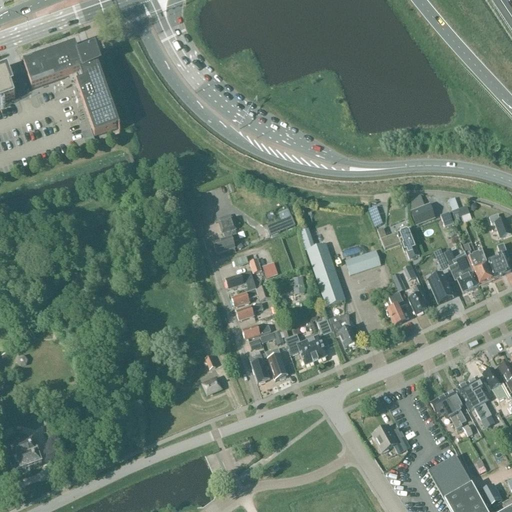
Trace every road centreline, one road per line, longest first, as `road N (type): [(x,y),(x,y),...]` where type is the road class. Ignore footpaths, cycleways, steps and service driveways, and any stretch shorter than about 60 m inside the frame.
road 1 (secondary): [(128,0),(169,77),(233,137),(308,168),(404,167)]
road 2 (secondary): [(404,167),(349,165),(232,110),(193,74),(151,0)]
road 3 (unclassified): [(511,312),(325,396)]
road 4 (residential): [(262,418),(200,228)]
road 5 (residential): [(212,511),(259,487),(317,475),(357,451)]
road 6 (unknown): [(0,126),(54,108),(66,130),(0,163)]
road 7 (motorway): [(418,0),(511,105)]
road 8 (tertiary): [(0,46),(128,0)]
road 9 (residential): [(38,511),(150,458)]
